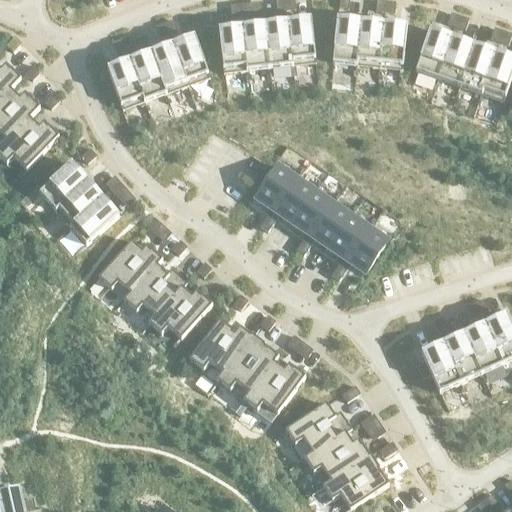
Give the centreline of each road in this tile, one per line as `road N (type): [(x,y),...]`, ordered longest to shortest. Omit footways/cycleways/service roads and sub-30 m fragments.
road 1 (residential): [(359,328),(280,291),(223,240),(162,203),(98,126),(65,44)]
road 2 (residential): [(457,493),(359,328)]
road 3 (residential): [(511,271),(403,305),(359,328)]
road 4 (residential): [(179,0),(65,44)]
